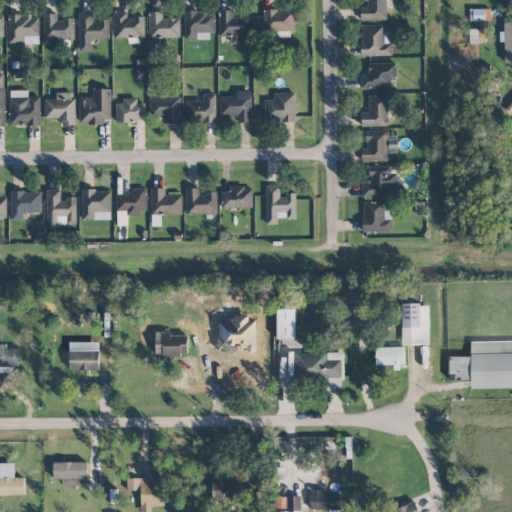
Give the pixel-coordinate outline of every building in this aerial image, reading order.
[(360,20),(387,20),(386,0),(364,0),(365,7),(360,7),(360,20)] [(511,0),(503,0),(501,2),(508,10),(511,6),(511,0)] [(488,8),(469,9),(470,20),(488,20),(488,8)] [(219,36),(231,36),(231,44),(241,44),(241,36),(250,36),(250,16),(233,16),(233,9),(219,9),(219,36)] [(263,29),(293,31),(294,10),(264,9),(263,29)] [(145,16),(127,16),(127,12),(114,11),(113,38),(144,39),(145,16)] [(149,38),(180,37),(180,18),(163,18),(163,11),(148,11),(149,38)] [(213,11),(184,11),(184,39),(213,39),(213,11)] [(109,20),(93,20),(93,12),(79,12),(80,51),(91,51),(91,43),(99,43),(99,39),(109,38),(109,20)] [(57,13),(43,13),(44,40),(75,39),(74,18),(57,19),(57,13)] [(9,43),(38,44),(39,15),(9,14),(9,43)] [(505,63),(511,62),(511,22),(504,23),(504,34),(500,34),(500,41),(505,41),(505,63)] [(361,55),(392,55),(391,31),(383,31),(383,24),(361,25),(361,55)] [(469,42),(483,42),(483,28),(469,28),(469,42)] [(392,88),(392,80),(396,80),(396,63),(368,62),(368,74),(361,74),(361,87),(392,88)] [(111,88),(93,88),(93,97),(80,97),(80,122),(111,122),(111,88)] [(40,124),(40,97),(28,97),(28,90),(10,90),(10,125),(40,124)] [(220,96),(220,115),(235,115),(235,122),(251,121),(251,90),(236,90),(236,96),(220,96)] [(44,99),(44,118),(61,118),(61,125),(75,124),(74,92),(56,92),(56,98),(44,99)] [(295,121),(295,92),(274,92),(274,100),(265,100),(265,122),(295,121)] [(215,93),(203,93),(203,100),(185,101),(186,122),(215,121),(215,93)] [(361,127),(388,126),(387,94),(368,95),(368,112),(361,112),(361,127)] [(181,97),(150,96),(149,116),(166,116),(166,123),(181,123),(181,97)] [(116,101),(116,123),(133,122),(133,119),(145,119),(144,100),(116,101)] [(388,161),(387,153),(397,153),(397,135),(388,135),(388,130),(365,130),(366,147),(361,147),(361,161),(388,161)] [(362,183),(362,197),(400,196),(399,173),(391,173),(391,165),(369,166),(370,182),(362,183)] [(295,194),(280,194),(280,185),(265,186),(266,224),(278,224),(278,219),(296,218),(295,194)] [(253,207),(252,186),(231,186),(231,191),(221,191),(221,208),(253,207)] [(187,187),(186,213),(217,213),(217,192),(200,192),(200,188),(187,187)] [(182,194),(165,195),(165,188),(151,188),(151,214),(182,214),(182,194)] [(76,224),(76,198),(60,198),(60,189),(46,189),(46,227),(58,227),(58,216),(66,216),(66,224),(76,224)] [(111,220),(111,190),(81,189),(81,219),(111,220)] [(41,191),(11,191),(12,219),(24,219),(24,213),(41,212),(41,191)] [(146,191),(116,191),(117,210),(127,210),(127,213),(147,213),(146,191)] [(363,201),(363,232),(392,231),(391,201),(363,201)] [(117,225),(126,225),(126,211),(117,211),(117,225)] [(402,344),(429,344),(428,303),(401,304),(402,344)] [(295,308),(276,309),(277,338),(295,338),(295,308)] [(157,356),(188,355),(187,333),(156,334),(157,356)] [(449,356),(449,373),(456,373),(456,379),(471,379),(471,388),(511,387),(511,340),(470,341),(471,356),(449,356)] [(0,364),(0,370),(19,370),(19,346),(0,346),(0,364)] [(376,366),(405,365),(404,347),(375,347),(376,366)] [(99,351),(70,350),(69,370),(99,370),(99,351)] [(343,352),(295,353),(295,377),(327,377),(327,388),(343,388),(343,352)] [(87,461),(53,462),(53,479),(63,479),(63,485),(80,485),(80,479),(87,478),(87,461)] [(0,489),(0,494),(25,494),(24,477),(14,477),(14,462),(0,462),(0,489)] [(140,511),(152,511),(152,506),(164,505),(163,477),(127,478),(127,490),(140,490),(140,511)] [(240,498),(239,477),(210,478),(210,498),(240,498)] [(330,509),(329,511),(342,511),(343,494),(324,494),(324,489),(310,489),(310,509),(330,509)] [(300,495),(286,496),(287,511),(300,511),(300,495)]
